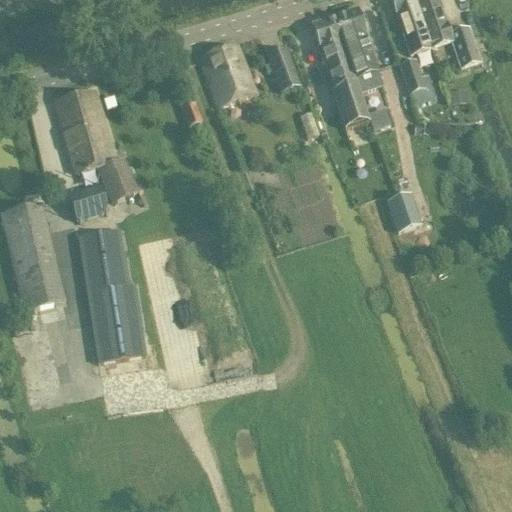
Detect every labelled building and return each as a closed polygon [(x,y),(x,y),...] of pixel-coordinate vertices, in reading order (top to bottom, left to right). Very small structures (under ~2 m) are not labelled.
[(404,47),(406,53),(408,59),(431,52),(413,0),(395,0),(390,2),(404,47)] [(451,46),(436,0),(413,0),(431,52),(451,46)] [(335,21),(354,82),(376,75),(357,14),(335,21)] [(368,126),(354,82),(335,21),(310,29),(344,134),(368,126)] [(461,74),(481,67),(469,32),(450,39),(461,74)] [(237,47),(199,60),(218,112),(255,99),(237,47)] [(298,89),(285,52),(266,59),(280,96),(298,89)] [(424,91),(414,64),(399,69),(408,97),(424,91)] [(450,83),(443,86),(446,93),(453,90),(450,83)] [(93,95),(53,107),(75,179),(96,172),(111,206),(135,196),(122,163),(114,165),(93,95)] [(464,95),(449,96),(450,108),(466,107),(464,95)] [(201,123),(192,100),(179,105),(187,128),(201,123)] [(105,113),(115,110),(112,101),(103,103),(105,113)] [(318,138),(310,116),(299,120),(307,142),(318,138)] [(428,128),(419,128),(419,138),(428,138),(428,128)] [(76,226),(106,216),(98,190),(68,199),(76,226)] [(398,237),(420,229),(410,198),(387,206),(398,237)] [(34,227),(3,239),(22,290),(54,277),(53,275),(56,274),(39,228),(35,229),(34,227)] [(97,367),(145,360),(133,288),(127,289),(118,234),(77,240),(97,367)]
